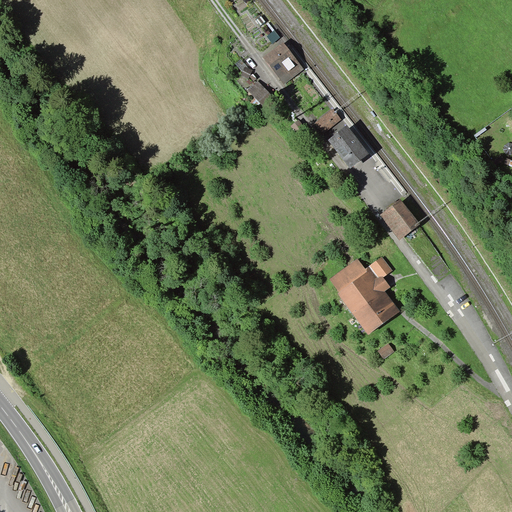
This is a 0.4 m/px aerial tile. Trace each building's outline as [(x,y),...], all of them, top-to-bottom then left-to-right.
[(280,37),(275,30),(267,36),(273,43),(280,37)] [(304,69),(284,42),(263,58),(284,85),(304,69)] [(248,68),(241,59),(236,63),(243,71),(241,75),(249,79),(252,70),(248,68)] [(273,96),(258,81),(248,90),(263,105),(273,96)] [(341,120),(333,109),(321,118),(315,123),(323,134),(341,120)] [(303,125),(298,120),(291,126),(296,132),(303,125)] [(352,131),(347,125),(328,140),(340,155),(350,168),(369,154),(365,148),(352,131)] [(420,224),(400,199),(380,215),(400,240),(420,224)] [(382,257),(369,266),(378,278),(379,277),(383,277),(384,277),(393,270),(382,257)] [(366,269),(358,258),(329,279),(339,293),(337,294),(368,335),(400,312),(385,291),(391,287),(384,277),(383,277),(379,277),(378,278),(369,266),(366,269)] [(395,351),(388,343),(377,351),(383,360),(395,351)]
